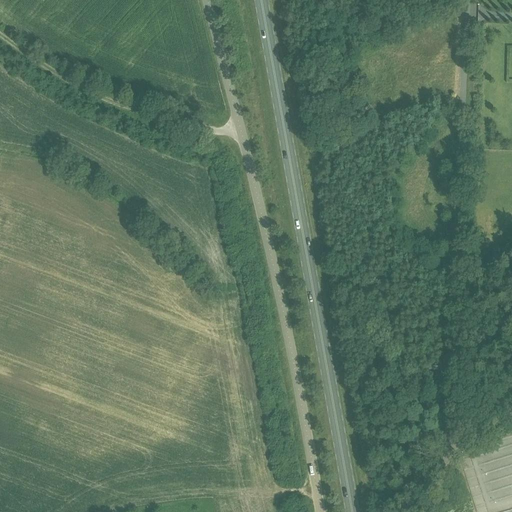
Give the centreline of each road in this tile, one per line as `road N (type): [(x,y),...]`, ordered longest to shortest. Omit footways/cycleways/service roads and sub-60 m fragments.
road 1 (primary): [(354,511),(262,0)]
road 2 (unclassified): [(465,0),(448,437),(452,445),(511,405)]
road 3 (unclassified): [(318,511),(236,143)]
road 4 (unclassified): [(236,143),(122,112),(0,32)]
road 5 (unclassified): [(236,143),(201,0)]
